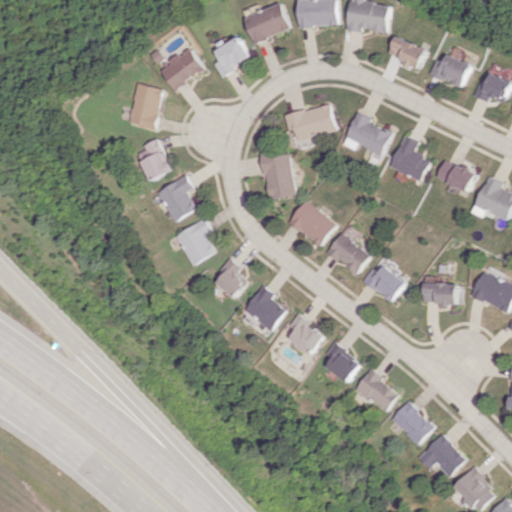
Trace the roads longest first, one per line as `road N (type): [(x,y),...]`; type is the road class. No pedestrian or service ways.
road 1 (residential): [(511,150),(371,79),(326,68),(300,72),(260,97),(245,114),(231,157),(235,199),(262,240),(393,341),(511,451)]
road 2 (motorway): [(241,511),(0,273)]
road 3 (motorway): [(216,511),(0,341)]
road 4 (motorway): [(0,400),(142,511)]
